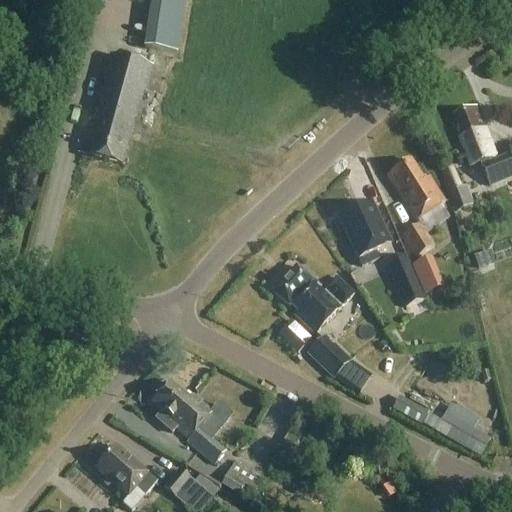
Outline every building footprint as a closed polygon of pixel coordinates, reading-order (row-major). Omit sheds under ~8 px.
[(150,0),(143,49),(178,55),(186,0),(150,0)] [(135,124),(144,92),(150,68),(112,58),(106,82),(91,135),(94,136),(88,159),(120,167),(132,123),(135,124)] [(457,140),(468,167),(469,171),(482,168),(490,188),(511,178),(511,166),(508,157),(495,161),(476,110),(454,118),(462,138),(457,140)] [(418,224),(447,205),(429,178),(422,183),(410,164),(388,178),(402,200),(405,198),(412,209),(409,211),(418,224)] [(442,175),(451,196),(452,195),(457,208),(466,204),(461,192),(462,191),(453,170),(442,175)] [(339,221),(363,269),(380,261),(377,255),(392,248),(372,205),(339,221)] [(413,254),(417,259),(434,248),(420,228),(403,239),(413,254)] [(406,311),(409,310),(409,309),(424,303),(425,303),(424,302),(432,299),(425,280),(427,279),(417,259),(413,254),(405,257),(387,265),(406,311)] [(474,259),(478,270),(493,265),(490,254),(474,259)] [(297,317),(312,332),(315,336),(342,309),(338,306),(314,281),(310,284),(297,270),(274,293),(286,305),(290,301),(301,312),(297,317)] [(473,336),(482,335),(479,312),(470,313),(473,336)] [(297,356),(304,349),(283,329),(277,335),(297,356)] [(307,356),(333,381),(350,364),(324,339),(307,356)] [(382,344),(377,348),(380,353),(386,348),(382,344)] [(365,379),(375,368),(367,361),(357,372),(365,379)] [(487,374),(480,376),(483,386),(490,384),(487,374)] [(192,442),(189,445),(215,467),(226,454),(201,431),(215,416),(194,397),(191,400),(174,385),(156,405),(172,419),(165,427),(175,435),(179,431),(192,442)] [(393,411),(421,427),(427,415),(399,400),(393,411)] [(236,407),(224,430),(235,435),(247,413),(236,407)] [(485,447),(429,416),(423,426),(479,458),(485,447)] [(336,444),(311,431),(305,443),(330,455),(336,444)] [(116,449),(96,471),(127,499),(135,490),(144,498),(156,485),(147,477),(116,449)] [(254,494),(262,479),(233,463),(220,487),(240,498),(245,489),(254,494)] [(163,489),(189,511),(202,511),(212,501),(179,472),(163,489)]
